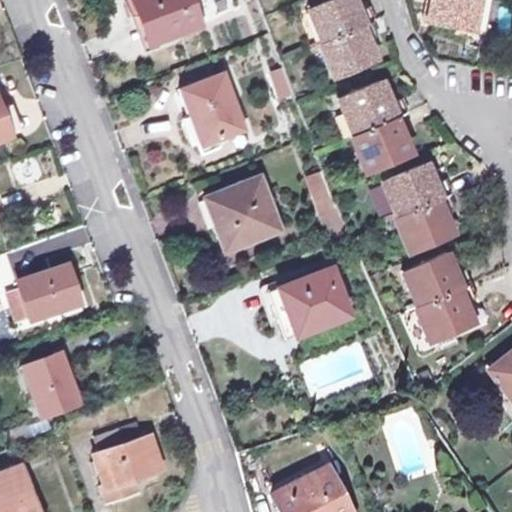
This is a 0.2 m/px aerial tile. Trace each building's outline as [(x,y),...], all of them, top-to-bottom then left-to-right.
[(126,0),(133,18),(139,16),(148,43),(193,27),(183,0),(126,0)] [(343,0),(310,13),(322,44),(318,46),(330,78),(374,61),(366,43),(375,39),(370,25),(373,23),(369,12),(360,15),(353,0),(343,0)] [(428,0),(423,21),(468,32),(476,0),(428,0)] [(142,45),(148,43),(139,16),(133,18),(142,45)] [(280,68),(268,72),(277,99),(288,95),(280,68)] [(174,90),(182,114),(177,116),(172,122),(169,129),(168,135),(171,143),(174,148),(177,151),(181,149),(186,160),(215,148),(212,140),(238,131),(219,73),(174,90)] [(338,99),(352,132),(347,134),(361,170),(405,152),(397,132),(407,129),(401,113),(403,112),(398,101),(390,104),(381,82),(338,99)] [(383,182),(397,217),(392,218),(406,254),(451,237),(443,217),(453,213),(447,197),(450,196),(444,181),(435,184),(428,165),(383,182)] [(325,175),(309,181),(322,215),(339,208),(332,193),(325,175)] [(253,179),(207,197),(217,225),(212,226),(221,250),(272,230),(253,179)] [(217,225),(207,197),(202,199),(212,226),(217,225)] [(339,208),(322,215),(331,237),(348,230),(339,208)] [(401,271),(414,306),(411,307),(425,343),(474,324),(466,302),(475,298),(470,284),(467,285),(461,269),(452,273),(444,254),(401,271)] [(13,278),(16,285),(5,290),(14,314),(25,310),(27,314),(77,295),(63,259),(13,278)] [(330,267),(274,289),(279,301),(268,305),(282,339),(348,314),(330,267)] [(279,301),(274,289),(264,294),(268,305),(279,301)] [(20,362),(40,413),(77,399),(58,347),(20,362)] [(511,347),(486,369),(511,399),(511,347)] [(160,470),(148,436),(120,445),(119,441),(138,434),(134,424),(92,439),(97,454),(93,455),(104,485),(105,489),(130,480),(132,480),(160,470)] [(39,511),(35,501),(29,503),(16,465),(13,466),(9,453),(0,455),(0,511),(39,511)] [(29,503),(35,501),(22,463),(16,465),(29,503)] [(345,511),(321,464),(280,485),(286,497),(275,502),(280,511),(345,511)] [(130,480),(105,489),(104,485),(97,488),(103,504),(136,492),(132,480),(130,480)] [(286,497),(280,485),(269,491),(275,502),(286,497)]
